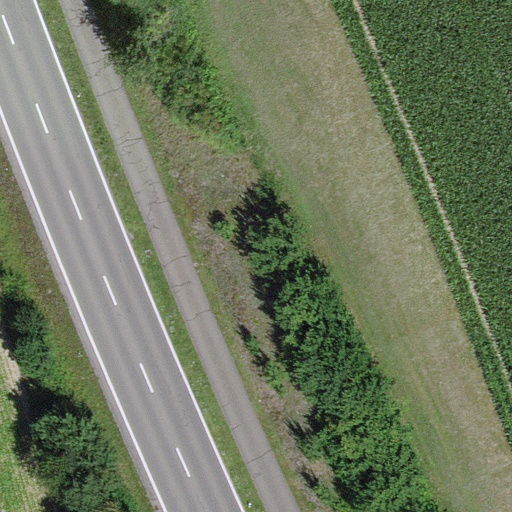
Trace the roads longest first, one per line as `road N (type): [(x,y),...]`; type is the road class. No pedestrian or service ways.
road 1 (track): [(69,0),(169,268),(276,511)]
road 2 (primary): [(0,0),(206,511)]
